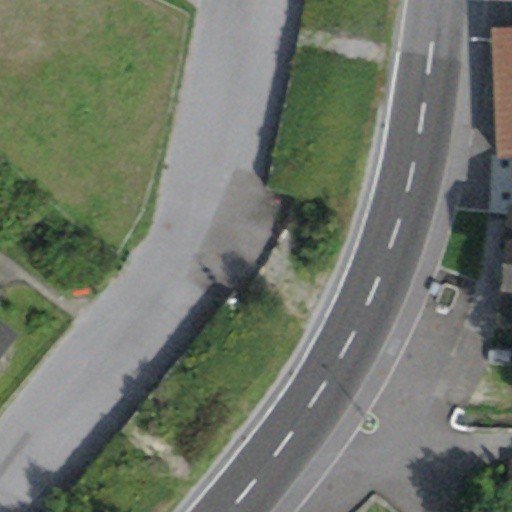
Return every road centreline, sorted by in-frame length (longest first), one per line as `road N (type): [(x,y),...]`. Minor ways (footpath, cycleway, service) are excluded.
road 1 (residential): [(0,462),(171,268),(205,186),(239,0)]
road 2 (primary): [(437,0),(416,148),(390,235),(336,359),(269,463)]
road 3 (residential): [(269,463),(511,447)]
